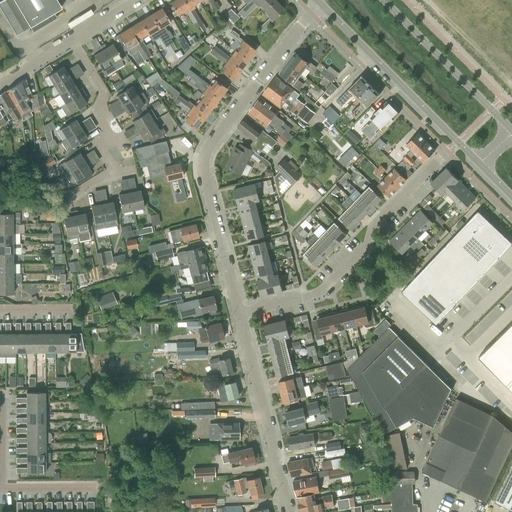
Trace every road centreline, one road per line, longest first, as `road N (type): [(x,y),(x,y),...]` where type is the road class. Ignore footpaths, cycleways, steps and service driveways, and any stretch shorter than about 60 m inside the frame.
road 1 (residential): [(239,313),(207,158),(318,2)]
road 2 (residential): [(239,313),(320,293),(448,153)]
road 3 (tertiary): [(318,2),(479,164)]
road 4 (residential): [(287,511),(239,313)]
road 5 (tertiary): [(511,130),(381,0)]
